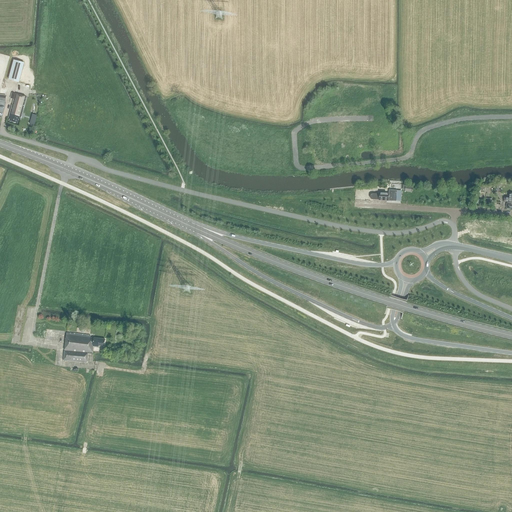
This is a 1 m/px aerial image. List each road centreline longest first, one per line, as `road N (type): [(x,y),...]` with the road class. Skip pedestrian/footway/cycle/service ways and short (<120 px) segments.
road 1 (unclassified): [(451,224),(389,233),(330,224),(102,168),(0,132)]
road 2 (primary): [(511,337),(335,285),(190,227)]
road 3 (track): [(353,111),(325,126),(324,159),(332,165),(403,158),(422,129),(511,115)]
road 4 (primary): [(190,227),(279,286),(358,322),(392,323)]
road 5 (primary): [(395,262),(358,264),(190,227)]
road 6 (primary): [(190,227),(0,143)]
road 7 (primary): [(392,323),(406,337),(511,355)]
